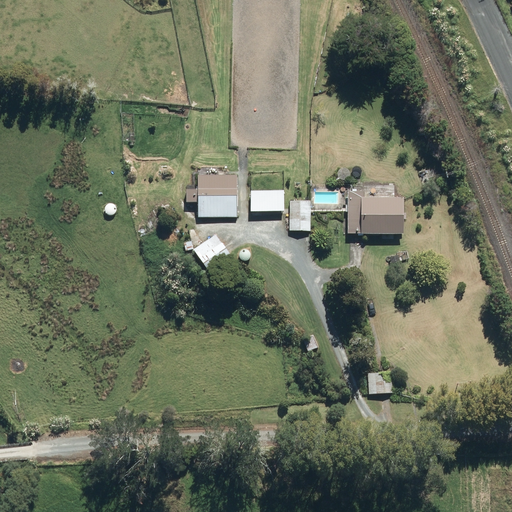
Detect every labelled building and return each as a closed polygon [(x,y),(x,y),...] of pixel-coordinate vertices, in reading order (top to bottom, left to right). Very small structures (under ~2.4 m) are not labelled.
[(187,204),(198,204),(198,219),(237,218),(236,176),(197,177),(197,180),(197,191),(186,191),(187,204)] [(283,192),(251,193),(252,214),(284,213),(283,192)] [(366,194),(348,193),(348,236),(402,237),(402,201),(365,201),(366,194)] [(313,202),(290,201),(290,232),(330,233),(330,217),(313,217),(313,202)] [(209,242),(193,251),(206,274),(237,256),(228,241),(214,249),(209,242)] [(393,373),(370,373),(370,394),(393,394),(393,373)]
